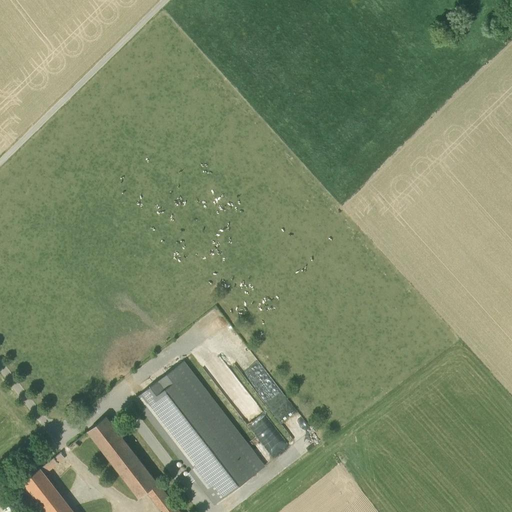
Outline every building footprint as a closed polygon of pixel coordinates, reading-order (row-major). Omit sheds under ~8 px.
[(223,315),(215,322),(223,331),(231,324),(223,315)] [(263,468),(183,363),(135,399),(215,504),(263,468)] [(288,447),(262,405),(245,416),(272,457),(288,447)] [(106,416),(87,431),(139,498),(148,491),(163,511),(181,511),(159,483),(158,484),(106,416)] [(74,511),(45,474),(66,458),(61,451),(42,467),(24,481),(47,511),(74,511)]
